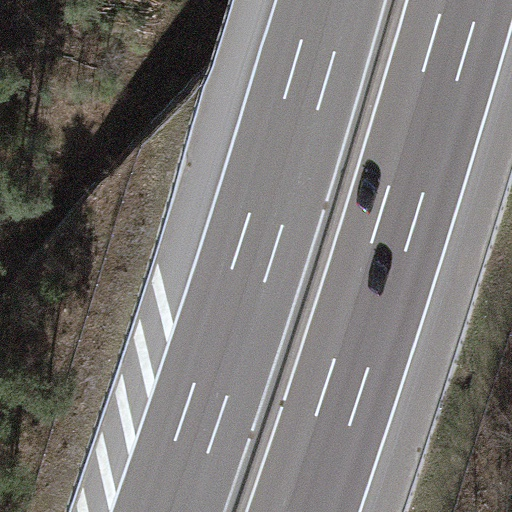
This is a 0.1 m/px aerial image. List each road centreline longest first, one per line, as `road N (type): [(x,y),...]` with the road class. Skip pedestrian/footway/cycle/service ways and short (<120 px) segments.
road 1 (motorway): [(332,0),(169,511)]
road 2 (motorway): [(304,511),(464,0)]
